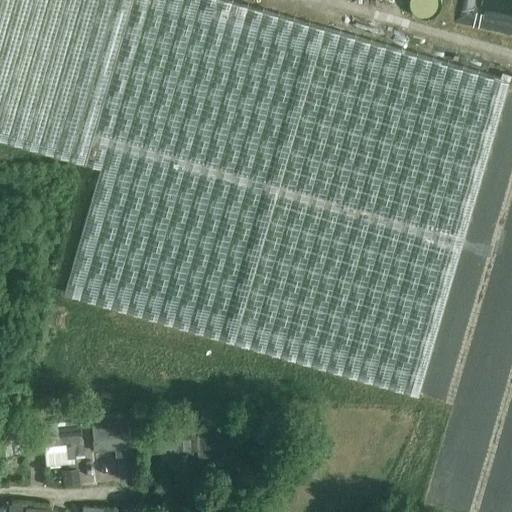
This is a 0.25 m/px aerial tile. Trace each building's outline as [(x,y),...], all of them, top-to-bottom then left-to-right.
[(134,0),(0,0),(0,140),(88,166),(134,0)] [(510,81),(230,0),(134,0),(88,166),(100,169),(65,291),(420,394),(510,81)] [(419,0),(411,13),(422,21),(431,7),(421,0),(419,0)] [(91,428),(92,464),(129,463),(127,427),(91,428)] [(76,433),(53,434),(54,459),(46,460),(47,477),(79,476),(76,433)] [(144,504),(159,504),(160,475),(145,475),(144,504)] [(123,482),(94,482),(95,496),(124,496),(123,482)]
